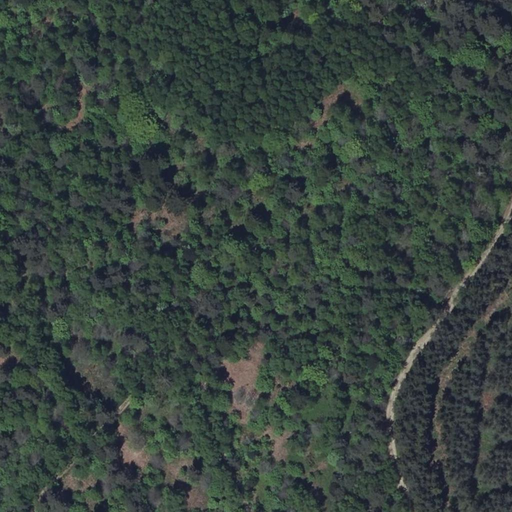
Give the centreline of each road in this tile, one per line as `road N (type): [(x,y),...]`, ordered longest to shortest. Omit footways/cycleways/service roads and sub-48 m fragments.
road 1 (track): [(38,511),(197,329),(199,390),(258,511)]
road 2 (track): [(422,511),(395,443),(403,380),(417,348),(511,220)]
